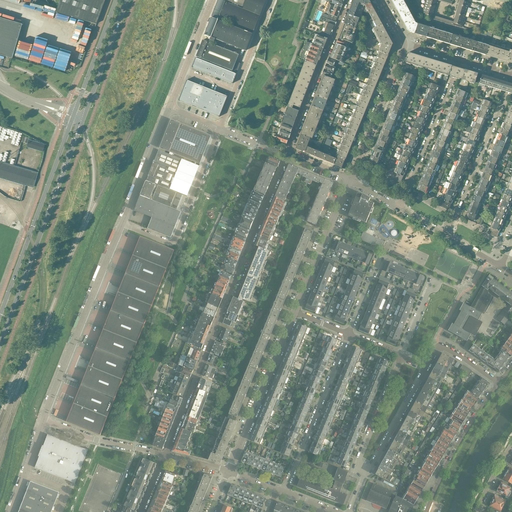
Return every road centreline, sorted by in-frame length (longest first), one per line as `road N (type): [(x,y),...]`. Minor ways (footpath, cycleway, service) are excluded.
road 1 (residential): [(163,455),(287,153)]
road 2 (secondary): [(0,344),(76,134)]
road 3 (unclassified): [(43,421),(121,225)]
road 4 (secondary): [(66,134),(0,317)]
road 5 (unclassified): [(121,225),(172,244),(219,128)]
road 6 (residential): [(228,471),(294,312)]
road 7 (residential): [(284,493),(348,334)]
road 8 (residential): [(511,78),(448,236)]
road 9 (residential): [(348,0),(287,153)]
road 10 (residential): [(460,61),(398,207)]
road 11 (residential): [(499,382),(448,460),(426,511)]
road 12 (residential): [(349,179),(403,43)]
road 13 (residential): [(294,312),(349,179)]
road 14 (unclassified): [(219,128),(270,0)]
road 15 (residential): [(400,356),(357,460),(365,473)]
road 16 (unclassified): [(121,225),(167,106)]
road 17 (residential): [(365,473),(426,368)]
